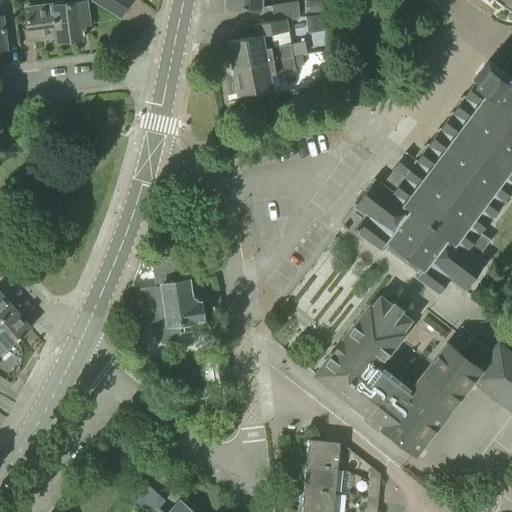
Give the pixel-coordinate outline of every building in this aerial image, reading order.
[(79,0),(51,4),(56,37),(57,43),(59,42),(61,44),(72,43),(73,41),(85,39),(83,25),(90,24),(86,0),(79,0)] [(130,0),(90,0),(90,1),(118,18),(130,0)] [(225,0),(225,8),(262,11),(262,0),(225,0)] [(323,0),(305,0),(305,13),(324,13),(323,0)] [(511,0),(496,0),(510,10),(511,6),(511,0)] [(300,17),(297,2),(271,6),(273,21),(300,17)] [(30,41),(56,37),(51,4),(25,7),(30,41)] [(291,43),(273,46),(271,33),(227,41),(232,68),(293,57),(292,48),(291,43)] [(302,56),(293,57),(295,67),(304,65),(302,56)] [(296,71),(293,57),(232,68),(237,95),(274,90),(271,76),(296,71)] [(353,206),(358,210),(365,216),(362,220),(358,217),(346,233),(359,243),(362,240),(378,252),(381,247),(416,273),(413,277),(438,296),(449,280),(464,291),(486,262),(479,256),(491,240),(481,233),(511,191),(511,78),(487,59),(472,78),(475,80),(461,98),(459,97),(451,108),(453,110),(425,147),(423,145),(414,157),(417,158),(415,160),(405,152),(392,170),(393,171),(383,185),(374,178),(353,206)] [(151,261),(154,286),(140,288),(147,329),(154,328),(156,339),(162,344),(174,342),(179,335),(178,324),(203,321),(201,302),(199,303),(192,297),(189,280),(185,281),(180,256),(151,261)] [(0,321),(15,308),(0,291),(0,321)] [(380,298),(372,308),(369,306),(315,375),(364,414),(394,377),(382,368),(381,369),(378,366),(404,333),(401,331),(409,320),(399,312),(403,308),(394,301),(391,306),(380,298)] [(0,355),(32,328),(15,308),(0,321),(0,355)] [(511,338),(507,334),(501,343),(492,354),(481,370),(472,378),(470,382),(511,413),(511,338)] [(408,390),(409,389),(394,377),(364,414),(415,454),(470,382),(472,378),(481,370),(478,367),(491,350),(490,349),(490,348),(474,335),(460,353),(448,344),(410,391),(408,390)] [(306,465),(337,468),(339,442),(309,439),(306,465)] [(334,493),(337,468),(306,465),(303,490),(334,493)] [(370,468),(369,483),(378,487),(379,478),(370,468)] [(378,497),(378,487),(369,483),(368,496),(378,497)] [(301,511),(332,511),(334,493),(303,490),(301,511)] [(191,511),(179,501),(169,511),(161,511),(159,510),(157,511),(191,511)]
